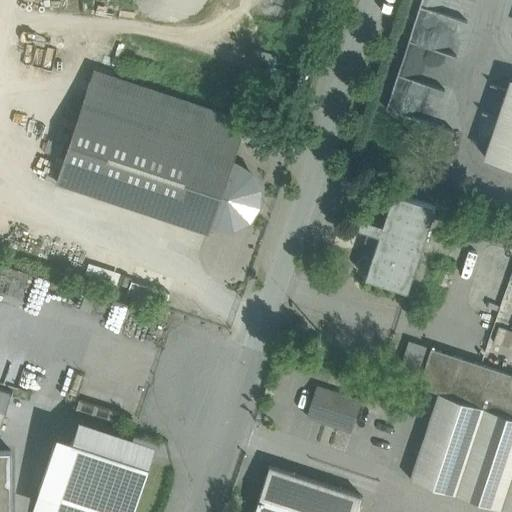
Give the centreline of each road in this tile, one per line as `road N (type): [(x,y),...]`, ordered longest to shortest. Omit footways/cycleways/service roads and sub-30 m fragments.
road 1 (unclassified): [(202,511),(373,0)]
road 2 (unknown): [(230,426),(473,511)]
